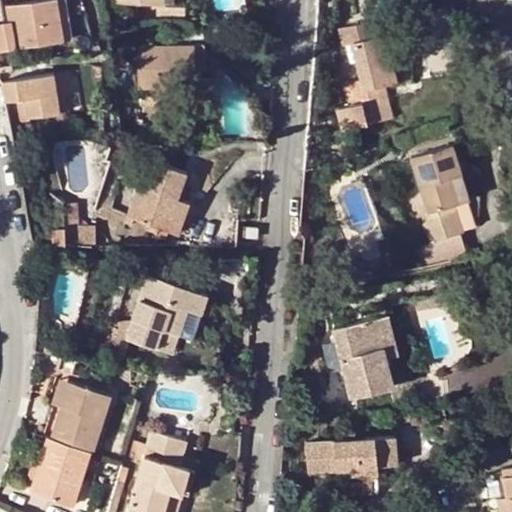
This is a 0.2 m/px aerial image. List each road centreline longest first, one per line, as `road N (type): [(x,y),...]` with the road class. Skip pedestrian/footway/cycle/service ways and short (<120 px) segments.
road 1 (residential): [(296,0),(257,511)]
road 2 (residential): [(8,250),(21,337),(0,434)]
